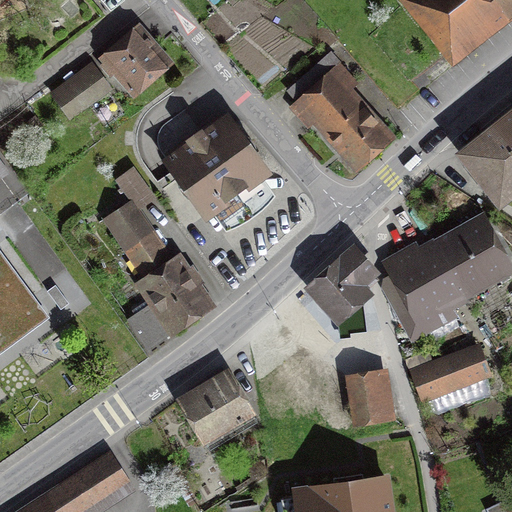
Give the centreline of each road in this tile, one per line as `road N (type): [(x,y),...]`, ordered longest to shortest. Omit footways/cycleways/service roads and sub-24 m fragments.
road 1 (tertiary): [(354,217),(0,493)]
road 2 (residential): [(354,217),(379,256),(377,293),(435,511)]
road 3 (residential): [(159,0),(354,217)]
road 4 (tertiary): [(511,84),(354,217)]
